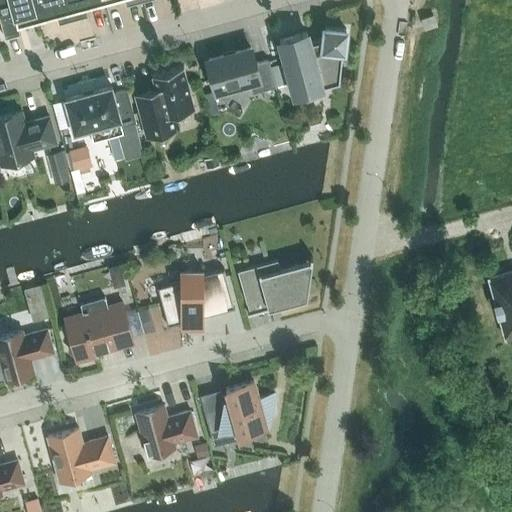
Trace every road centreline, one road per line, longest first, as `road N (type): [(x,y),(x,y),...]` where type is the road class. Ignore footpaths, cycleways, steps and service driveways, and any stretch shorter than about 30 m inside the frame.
road 1 (residential): [(352,312),(0,408)]
road 2 (unclassified): [(352,312),(397,0)]
road 3 (residential): [(273,0),(0,74)]
road 4 (unclassified): [(322,511),(352,312)]
